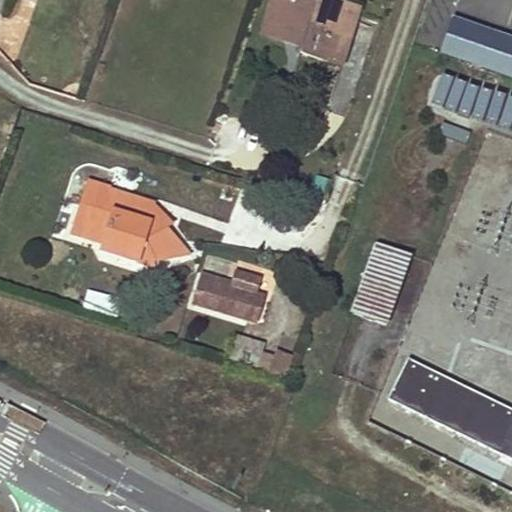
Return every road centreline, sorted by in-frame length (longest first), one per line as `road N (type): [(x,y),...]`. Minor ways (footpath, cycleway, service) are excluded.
road 1 (residential): [(0,77),(34,100),(197,152)]
road 2 (primary): [(178,511),(0,418)]
